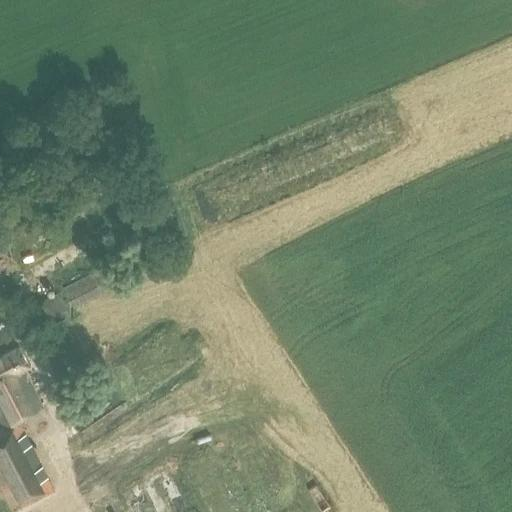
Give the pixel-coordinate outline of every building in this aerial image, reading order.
[(55,224),(98,203),(82,175),(40,196),(55,224)] [(0,240),(44,218),(28,188),(0,202),(0,240)] [(125,278),(118,259),(62,287),(73,305),(126,279),(125,278)] [(0,290),(0,302),(9,311),(31,290),(16,275),(0,290)] [(40,329),(69,316),(58,292),(29,306),(40,329)] [(13,338),(28,331),(19,313),(5,320),(13,338)] [(19,343),(0,353),(0,420),(3,426),(18,418),(43,406),(25,369),(30,366),(19,343)] [(134,385),(122,393),(131,405),(143,397),(134,385)] [(18,418),(3,426),(0,427),(0,486),(12,511),(54,490),(18,418)]
